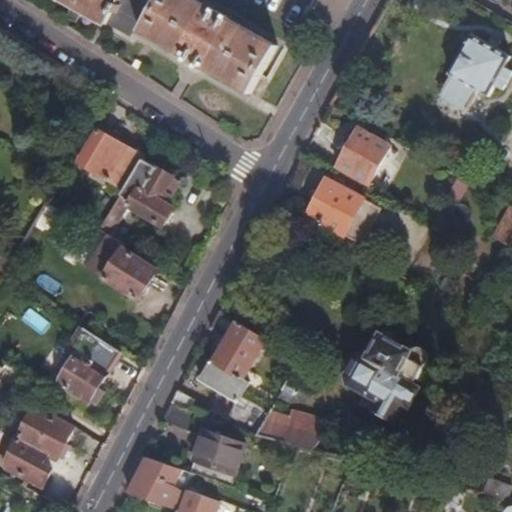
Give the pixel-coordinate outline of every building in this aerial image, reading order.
[(61,0),(131,37),(149,5),(140,0),(61,0)] [(279,45),(200,0),(158,0),(140,32),(250,96),(279,45)] [(504,91),(511,76),(511,71),(507,68),(511,59),(511,57),(473,35),(450,74),(452,75),(441,95),(469,111),(480,91),(490,97),(496,86),(504,91)] [(64,69),(45,56),(36,69),(56,81),(64,69)] [(123,190),(143,157),(99,130),(80,162),(123,190)] [(370,187),(394,149),(362,130),(338,169),(370,187)] [(123,190),(99,228),(113,237),(133,207),(164,226),(174,208),(166,203),(171,196),(164,192),(174,176),(143,157),(123,190)] [(171,196),(180,180),(174,176),(164,192),(171,196)] [(343,237),(364,201),(327,180),(307,217),(343,237)] [(459,203),(469,185),(460,180),(449,198),(459,203)] [(51,231),(62,214),(46,204),(35,222),(51,231)] [(511,248),(511,209),(511,210),(495,239),(511,248)] [(157,271),(107,238),(86,268),(136,302),(157,271)] [(0,282),(2,279),(11,264),(0,258),(0,282)] [(28,309),(20,320),(44,336),(52,324),(28,309)] [(242,380),(266,340),(238,324),(215,364),(242,380)] [(87,405),(120,354),(82,330),(67,351),(76,357),(57,386),(87,405)] [(414,388),(429,361),(429,355),(419,349),(412,351),(411,353),(383,337),(371,358),(366,355),(358,357),(346,378),(350,386),(382,405),(376,415),(390,423),(401,405),(409,409),(420,392),(414,388)] [(243,398),(250,385),(242,380),(215,364),(212,362),(201,383),(236,402),(225,426),(256,438),(269,417),(271,414),(243,398)] [(292,398),(299,388),(296,386),(300,380),(294,376),(279,401),(285,404),(289,397),(292,398)] [(190,412),(194,402),(178,395),(172,405),(190,412)] [(192,433),(200,416),(190,412),(172,405),(163,422),(192,433)] [(58,461),(74,429),(33,409),(2,468),(43,489),(52,470),(43,465),(47,456),(58,461)] [(321,446),(324,437),(285,426),(269,417),(256,438),(294,448),(324,456),(326,448),(321,446)] [(231,490),(246,446),(206,432),(191,476),(231,490)] [(173,492),(180,472),(147,460),(130,495),(176,511),(180,511),(186,497),(173,492)] [(395,486),(399,475),(378,469),(375,479),(395,486)] [(506,506),(511,490),(486,480),(481,497),(506,506)] [(217,511),(220,505),(191,495),(184,511),(217,511)]
